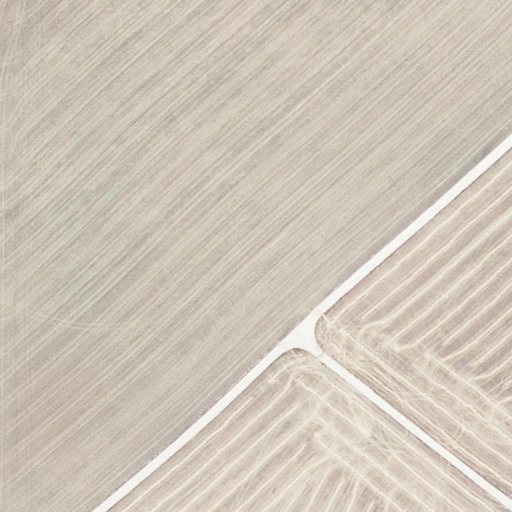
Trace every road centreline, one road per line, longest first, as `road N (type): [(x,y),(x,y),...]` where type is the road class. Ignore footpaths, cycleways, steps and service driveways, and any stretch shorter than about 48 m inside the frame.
road 1 (track): [(103,511),(511,142)]
road 2 (track): [(295,338),(511,508)]
